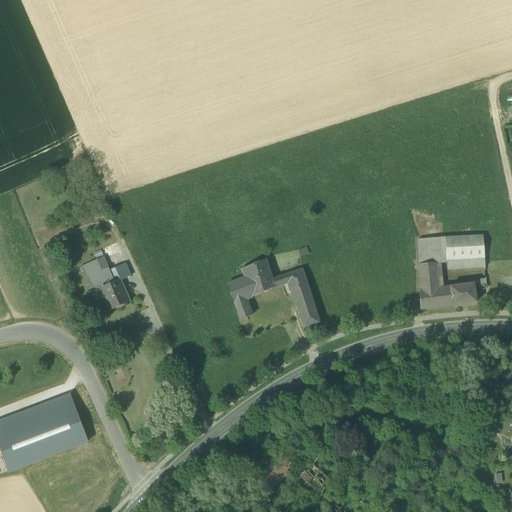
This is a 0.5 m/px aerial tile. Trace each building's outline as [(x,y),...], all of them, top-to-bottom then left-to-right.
[(483,236),(444,238),(446,261),(447,261),(484,259),(483,236)] [(447,263),(447,261),(446,261),(444,238),(441,238),(417,240),(418,265),(419,291),(420,311),(452,306),(450,287),(438,289),(438,264),(447,263)] [(298,252),(300,257),(308,255),(306,249),(298,252)] [(103,257),(90,263),(95,274),(108,268),(103,257)] [(485,268),(484,259),(447,261),(447,263),(447,270),(485,268)] [(258,273),(263,292),(274,288),(272,280),(266,260),(241,270),(244,278),(258,273)] [(86,278),(95,274),(90,263),(81,267),(86,278)] [(109,271),(108,268),(95,274),(86,278),(92,293),(101,288),(118,282),(131,276),(126,263),(109,271)] [(288,282),(291,290),(307,285),(302,270),(298,271),(286,275),(288,282)] [(227,284),(240,320),(251,316),(245,299),(263,292),(258,273),(244,278),(227,284)] [(288,282),(286,275),(284,276),(279,277),(281,285),(288,282)] [(274,288),(281,285),(279,277),(272,280),(274,288)] [(474,284),(474,288),(486,287),(485,279),(484,280),(484,281),(473,281),(473,284),(474,284)] [(127,303),(118,282),(101,288),(110,310),(127,303)] [(450,287),(452,306),(476,303),(474,288),(474,284),(473,284),(463,285),(458,286),(450,287)] [(301,321),(303,329),(319,323),(307,285),(291,290),(301,321)] [(69,396),(0,421),(0,432),(73,405),(69,396)] [(73,405),(0,432),(0,449),(8,472),(87,442),(73,405)] [(508,419),(497,422),(499,432),(511,429),(508,419)] [(253,478),(271,493),(294,465),(277,450),(253,478)] [(342,467),(323,452),(295,482),(300,489),(297,494),(300,502),(309,510),(306,511),(321,511),(326,507),(321,502),(334,487),(329,483),(342,467)]
